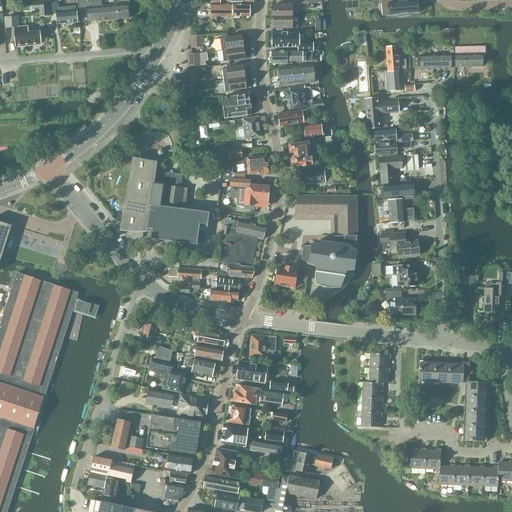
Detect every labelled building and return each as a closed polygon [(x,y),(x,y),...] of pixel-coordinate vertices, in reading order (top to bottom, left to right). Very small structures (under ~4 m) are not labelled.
[(380,0),(381,5),(387,4),(388,12),(388,16),(398,15),(398,17),(411,16),(410,14),(418,13),(417,1),(401,3),(400,0),(380,0)] [(102,7),(101,3),(88,5),(89,8),(87,8),(88,22),(129,18),(127,5),(102,7)] [(249,17),(249,5),(210,4),(210,17),(249,17)] [(59,8),(58,5),(39,6),(40,17),(49,16),(49,13),(56,13),(57,25),(77,23),(76,10),(76,6),(59,8)] [(273,17),(292,17),(292,10),(298,10),(298,5),(273,5),(273,17)] [(19,27),(18,17),(4,18),(5,29),(14,28),(16,46),(23,45),(23,46),(41,44),(39,32),(28,33),(27,26),(19,27)] [(292,17),(273,17),(273,29),(298,29),(298,24),(292,24),(292,17)] [(271,38),(272,47),(300,47),(300,51),(315,51),(315,44),(298,44),(298,33),(272,33),(272,38),(271,38)] [(222,51),(243,48),(242,36),(221,39),(222,51)] [(454,47),(455,55),(455,68),(483,67),(482,55),(485,55),(485,46),(454,47)] [(388,75),(399,75),(399,70),(406,70),(406,60),(398,61),(397,47),(386,47),(388,75)] [(243,48),(222,51),(224,62),(245,59),(243,48)] [(272,64),(288,64),(288,62),(302,62),(302,51),(271,51),(272,64)] [(188,67),(201,66),(200,54),(199,54),(194,54),(188,54),(188,67)] [(451,55),(420,56),(420,70),(451,69),(451,55)] [(281,85),(314,83),(313,66),(279,69),(281,85)] [(224,81),(245,78),(243,67),(222,69),(224,81)] [(197,84),(199,72),(187,69),(185,82),(197,84)] [(386,85),(389,85),(400,84),(399,75),(388,75),(388,77),(385,77),(386,85)] [(245,78),(224,81),(225,92),(246,89),(245,78)] [(192,100),(195,86),(183,84),(180,98),(192,100)] [(292,110),(307,108),(305,87),(289,89),(292,110)] [(249,97),(249,95),(222,99),(224,119),(251,115),(250,103),(252,103),(251,97),(249,97)] [(381,103),(380,103),(379,99),(365,100),(365,109),(367,129),(381,128),(379,112),(398,110),(398,101),(381,103)] [(313,110),(324,108),(322,101),(312,103),(313,110)] [(306,110),(278,114),(280,127),(308,123),(306,110)] [(245,140),(261,138),(258,117),(242,120),(245,140)] [(229,121),(219,123),(219,127),(220,129),(230,128),(229,121)] [(305,138),(322,136),(321,124),(304,126),(305,138)] [(396,143),(410,142),(410,141),(412,141),(411,135),(396,136),(395,130),(374,132),(375,143),(396,141),(396,143)] [(318,164),(316,152),(319,151),(318,145),(332,144),(332,143),(331,140),(331,137),(317,139),(317,142),(289,146),(290,154),(294,153),(295,157),(293,157),(291,160),(291,164),(295,167),(298,167),(309,166),(309,165),(318,164)] [(376,157),(397,155),(396,149),(411,148),(410,142),(396,143),(375,145),(376,157)] [(230,160),(242,159),(241,148),(229,149),(230,160)] [(417,156),(379,158),(381,185),(395,184),(395,179),(398,179),(397,176),(395,176),(394,170),(419,169),(417,156)] [(266,164),(266,157),(247,159),(233,160),(234,164),(247,163),(248,175),(268,173),(267,164),(266,164)] [(185,210),(188,189),(181,188),(183,175),(155,171),(157,163),(135,159),(122,233),(149,233),(149,231),(154,231),(153,236),(196,242),(198,225),(206,226),(208,213),(185,210)] [(233,179),(231,179),(232,168),(224,167),(223,184),(230,185),(230,187),(249,188),(250,181),(244,180),(244,175),(233,174),(233,179)] [(299,173),(295,173),(297,187),(325,184),(325,185),(334,184),(333,177),(333,175),(332,175),(332,169),(321,170),(299,173)] [(412,199),(412,184),(382,186),(382,188),(381,189),(381,198),(383,197),(383,200),(389,200),(389,209),(410,207),(409,200),(412,199)] [(246,189),(246,190),(238,189),(236,205),(244,206),(244,209),(253,210),(253,206),(253,203),(267,205),(269,187),(250,186),(250,190),(246,189)] [(334,215),(335,243),(354,246),(357,237),(356,197),(297,196),(297,215),(334,215)] [(404,208),(389,209),(390,223),(405,222),(404,208)] [(239,222),(225,219),(223,226),(221,234),(223,235),(219,263),(251,266),(257,239),(261,240),(261,239),(263,240),(266,228),(239,222)] [(0,262),(2,256),(12,226),(0,222),(0,262)] [(407,242),(406,233),(393,234),(379,236),(380,244),(390,244),(390,250),(397,249),(398,258),(419,256),(418,241),(407,242)] [(327,292),(333,288),(337,288),(341,287),(345,274),(346,271),(354,271),(357,251),(355,251),(356,246),(354,246),(335,243),(320,241),(319,244),(311,245),(311,246),(305,246),(302,261),(309,263),(308,264),(316,267),(316,270),(316,284),(320,286),(325,287),(327,292)] [(218,260),(170,256),(169,268),(218,272),(218,260)] [(374,276),(385,276),(384,264),(373,264),(374,276)] [(253,279),(256,267),(230,265),(229,277),(253,279)] [(408,271),(408,266),(393,267),(393,274),(397,274),(398,287),(418,286),(417,271),(408,271)] [(298,270),(292,269),(292,268),(286,267),(285,269),(278,268),(275,285),(295,288),(296,280),(307,282),(308,274),(297,273),(298,270)] [(200,279),(201,271),(178,270),(178,278),(200,279)] [(0,511),(6,511),(30,438),(33,429),(45,392),(48,384),(72,310),(95,317),(98,307),(75,300),(78,293),(61,288),(55,286),(17,273),(11,290),(0,324),(0,511)] [(484,312),(499,313),(500,297),(505,297),(505,282),(508,282),(508,274),(503,274),(502,284),(496,283),(496,289),(485,289),(485,297),(483,297),(481,299),(481,302),(482,304),(484,305),(484,312)] [(238,291),(239,281),(217,279),(217,283),(212,282),(211,289),(216,290),(216,289),(238,291)] [(238,292),(216,290),(211,289),(210,301),(234,303),(234,301),(237,301),(238,292)] [(401,299),(401,292),(384,292),(384,299),(395,299),(395,303),(391,303),(391,316),(416,316),(416,300),(406,300),(406,299),(401,299)] [(153,343),(157,327),(145,324),(141,340),(153,343)] [(224,347),(226,334),(193,328),(192,333),(192,334),(198,335),(197,342),(224,347)] [(269,358),(269,354),(271,353),(272,351),(272,349),(271,348),(270,347),(266,346),(267,336),(251,336),(250,358),(265,359),(266,358),(269,358)] [(140,340),(138,348),(148,350),(150,343),(140,340)] [(221,361),(223,350),(194,345),(194,347),(192,349),(191,350),(191,353),(192,355),(193,355),(195,356),(195,357),(221,361)] [(167,358),(170,351),(160,347),(157,354),(167,358)] [(369,368),(388,369),(388,359),(391,359),(391,354),(388,355),(370,354),(369,368)] [(217,364),(195,359),(194,362),(190,360),(188,365),(193,366),(192,372),(212,377),(214,377),(217,364)] [(168,390),(183,393),(186,373),(175,371),(176,365),(151,360),(150,365),(158,367),(157,371),(166,373),(163,389),(168,390)] [(428,383),(429,363),(424,363),(424,362),(419,361),(418,382),(428,383)] [(264,384),(267,366),(239,362),(236,380),(264,384)] [(438,364),(439,364),(439,362),(434,362),(434,363),(429,363),(428,383),(437,383),(438,364)] [(465,380),(466,363),(462,362),(462,365),(456,364),(456,384),(463,384),(463,380),(465,380)] [(456,384),(456,364),(453,364),(453,363),(448,363),(448,364),(447,364),(446,383),(456,384)] [(467,382),(475,383),(475,363),(466,363),(465,380),(467,380),(467,382)] [(447,364),(439,364),(438,364),(437,383),(446,383),(447,364)] [(390,369),(388,369),(369,368),(369,383),(384,384),(387,384),(388,374),(390,374),(390,369)] [(270,380),(269,390),(292,393),(293,386),(287,385),(288,382),(270,380)] [(486,383),(475,383),(467,382),(467,391),(486,392),(486,383)] [(384,384),(369,383),(363,383),(362,397),(381,398),(381,388),(383,388),(384,384)] [(289,400),(289,394),(283,393),(261,390),(236,386),(234,392),(233,402),(256,405),(257,396),(260,397),(259,403),(281,407),(283,399),(289,400)] [(171,409),(173,394),(148,390),(146,405),(171,409)] [(486,400),(486,392),(467,391),(467,393),(465,393),(465,397),(467,398),(467,399),(486,400)] [(205,420),(209,400),(180,395),(177,415),(205,420)] [(383,398),(381,398),(362,397),(362,412),(380,413),(380,403),(383,403),(383,398)] [(485,408),(486,400),(467,399),(466,407),(485,408)] [(233,405),(230,423),(248,427),(251,408),(233,405)] [(485,408),(466,407),(464,407),(464,412),(466,412),(466,416),(485,417),(485,408)] [(382,413),(380,413),(362,412),(361,427),(379,428),(380,417),(382,418),(382,413)] [(286,423),(287,415),(274,413),(273,421),(286,423)] [(149,432),(198,439),(200,423),(151,416),(149,432)] [(484,425),(485,417),(466,416),(466,422),(464,422),(464,424),(484,425)] [(124,450),(131,423),(117,420),(111,447),(124,450)] [(484,433),(484,425),(464,424),(464,427),(465,427),(465,433),(484,433)] [(251,442),(252,441),(253,434),(247,434),(248,428),(225,425),(223,426),(222,431),(224,432),(223,437),(222,438),(221,442),(222,444),(245,447),(246,441),(251,442)] [(284,432),(266,430),(265,440),(282,442),(284,432)] [(196,455),(198,439),(149,432),(146,448),(196,455)] [(484,442),(484,433),(465,433),(465,436),(463,436),(463,441),(484,442)] [(130,435),(127,447),(141,450),(144,438),(130,435)] [(280,456),(281,456),(282,447),(253,442),(251,444),(250,451),(280,456)] [(425,469),(426,451),(426,449),(421,448),(421,451),(411,450),(410,469),(411,469),(425,469)] [(239,480),(241,474),(233,472),(237,453),(217,449),(212,475),(239,480)] [(440,470),(440,467),(441,449),(436,449),(436,451),(426,451),(425,469),(439,470),(440,470)] [(315,459),(313,459),(313,456),(294,452),(290,469),(309,474),(311,464),(314,465),(314,467),(330,470),(332,465),(335,466),(336,460),(333,460),(333,458),(317,454),(315,459)] [(190,474),(192,458),(169,454),(166,471),(190,474)] [(130,483),(134,465),(94,457),(90,473),(107,476),(127,480),(127,483),(130,483)] [(497,481),(498,481),(511,482),(511,460),(509,461),(508,463),(498,463),(498,466),(497,481)] [(454,486),(455,467),(455,465),(450,465),(450,467),(440,467),(440,470),(439,470),(439,485),(454,486)] [(468,486),(469,468),(469,465),(465,465),(464,468),(455,467),(454,486),(468,486)] [(483,487),(484,468),(484,466),(479,466),(479,468),(469,468),(468,486),(483,487)] [(497,481),(498,466),(494,466),(494,469),(484,468),(483,487),(498,487),(498,481),(497,481)] [(277,489),(280,476),(251,471),(249,484),(277,489)] [(186,484),(187,475),(170,472),(169,482),(186,484)] [(107,476),(90,473),(88,485),(104,489),(107,476)] [(288,478),(281,476),(274,510),(285,511),(290,511),(291,507),(283,506),(286,494),(294,496),(315,501),(319,482),(289,476),(288,478)] [(237,494),(239,483),(206,477),(204,488),(237,494)] [(116,498),(119,481),(108,479),(105,496),(116,498)] [(166,486),(163,500),(178,502),(186,488),(166,485),(166,486)] [(254,511),(260,511),(262,501),(217,493),(215,507),(237,511),(238,509),(254,511)] [(150,511),(112,504),(100,502),(96,501),(93,511),(150,511)]
